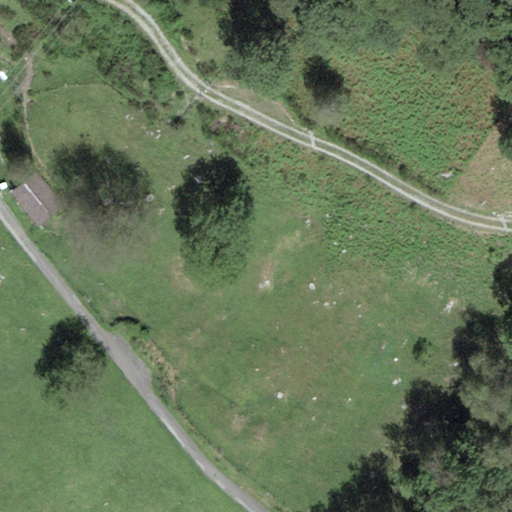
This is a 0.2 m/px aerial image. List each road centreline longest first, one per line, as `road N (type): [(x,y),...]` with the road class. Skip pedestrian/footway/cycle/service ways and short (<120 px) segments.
road 1 (track): [(123,0),(204,87),(484,225),(511,227)]
road 2 (residential): [(256,511),(143,388),(0,204)]
